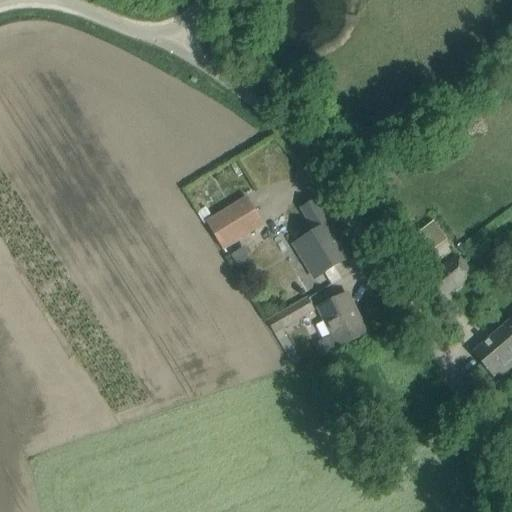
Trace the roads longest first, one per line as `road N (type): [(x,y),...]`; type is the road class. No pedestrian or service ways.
road 1 (unclassified): [(498,511),(477,431),(446,367),(319,171),(272,118),(174,46)]
road 2 (unclassified): [(48,0),(174,46)]
